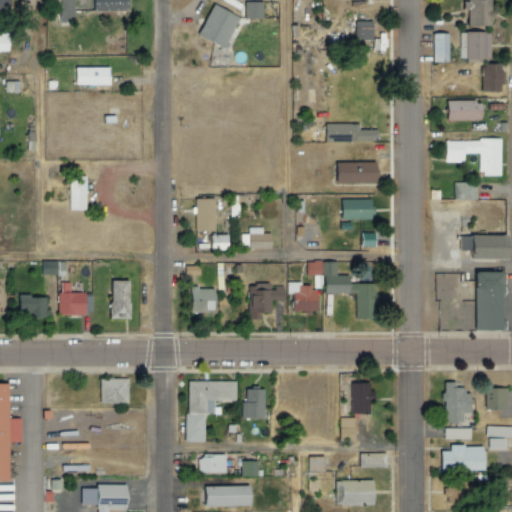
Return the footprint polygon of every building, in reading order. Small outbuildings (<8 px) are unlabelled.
[(0,0),(8,0),(8,12),(0,11),(0,0)] [(53,0),(70,0),(70,23),(53,23),(53,0)] [(76,11),(76,0),(123,0),(123,11),(76,11)] [(241,1),(260,0),(260,16),(241,16),(241,1)] [(466,0),(488,0),(488,23),(466,23),(466,0)] [(210,2),(235,15),(219,45),(195,32),(210,2)] [(351,20),(368,20),(369,38),(351,38),(351,20)] [(464,29),(488,29),(488,56),(464,56),(464,29)] [(430,31),(445,31),(445,61),(430,61),(430,31)] [(483,62),(499,63),(498,91),(481,90),(483,62)] [(73,66),(107,66),(107,82),(73,82),(73,66)] [(441,99),(477,99),(477,120),(441,120),(441,99)] [(321,123),(350,123),(350,138),(321,139),(321,123)] [(354,128),(375,128),(375,139),(354,139),(354,128)] [(442,140),(477,139),(477,137),(497,137),(498,174),(478,174),(478,151),(442,152),(442,140)] [(332,161),(375,160),(375,183),(333,183),(332,161)] [(66,174),(83,174),(83,209),(66,209),(66,174)] [(474,182),(452,183),(453,200),(475,199),(474,182)] [(227,194),(234,194),(235,211),(227,212),(227,194)] [(194,195),(212,196),(212,229),(193,228),(194,195)] [(320,198),(334,198),(334,213),(320,213),(320,198)] [(338,198),(369,198),(370,227),(338,227),(338,198)] [(245,233),(267,232),(267,245),(245,245),(245,233)] [(208,248),(208,234),(224,234),(224,248),(208,248)] [(469,236),(505,236),(504,256),(469,255),(469,236)] [(39,259),(55,259),(55,275),(39,275),(39,259)] [(303,260),(319,260),(319,272),(303,272),(303,260)] [(333,260),(333,274),(362,274),(362,283),(373,283),(372,319),(353,318),(353,291),(321,291),(322,260),(333,260)] [(213,263),(220,263),(221,288),(214,288),(213,263)] [(182,264),(196,264),(196,273),(182,273),(182,264)] [(473,271),(499,271),(499,328),(472,328),(473,271)] [(109,280),(126,280),(126,317),(110,317),(109,280)] [(58,281),(58,313),(82,313),(82,292),(68,291),(68,281),(58,281)] [(248,284),(253,283),(267,283),(267,285),(280,285),(281,299),(267,299),(268,310),(257,311),(258,316),(249,317),(248,284)] [(295,292),(295,284),(308,284),(308,292),(313,292),(313,309),(290,309),(290,292),(295,292)] [(186,285),(211,285),(211,312),(186,312),(186,285)] [(15,293),(42,295),(40,317),(13,314),(15,293)] [(95,376),(125,376),(125,403),(95,404),(95,376)] [(186,399),(184,399),(184,380),(233,379),(233,399),(212,399),(212,413),(214,413),(214,440),(182,440),(182,413),(186,413),(186,399)] [(442,380),(457,380),(457,385),(463,384),(463,391),(467,391),(468,421),(444,422),(442,380)] [(346,382),(368,382),(367,413),(346,412),(346,382)] [(0,482),(8,483),(8,443),(21,443),(21,419),(8,419),(8,384),(0,384),(0,482)] [(259,406),(259,416),(239,416),(239,401),(243,401),(242,387),(262,386),(262,406),(259,406)] [(483,387),(503,387),(504,407),(483,408),(483,387)] [(353,418),(338,419),(339,443),(354,442),(353,418)] [(441,427),(467,427),(467,437),(440,437),(441,427)] [(486,449),(504,450),(504,438),(511,438),(511,431),(511,427),(487,427),(486,449)] [(439,449),(447,449),(447,443),(463,443),(463,445),(480,445),(480,449),(483,449),(483,469),(439,469),(439,449)] [(356,452),(383,450),(384,464),(357,465),(356,452)] [(201,455),(212,455),(212,472),(201,472),(201,455)] [(323,458),(307,458),(307,472),(323,472),(323,458)] [(238,460),(255,459),(255,473),(239,474),(238,460)] [(336,479),(370,479),(370,503),(336,504),(336,479)] [(471,485),(471,498),(463,498),(463,501),(445,501),(445,496),(441,496),(441,487),(445,487),(445,480),(464,480),(464,485),(471,485)] [(104,511),(95,511),(95,508),(94,503),(78,504),(78,487),(95,486),(94,483),(123,482),(124,507),(104,508),(104,511)] [(204,507),(250,506),(249,486),(204,487),(204,507)]
